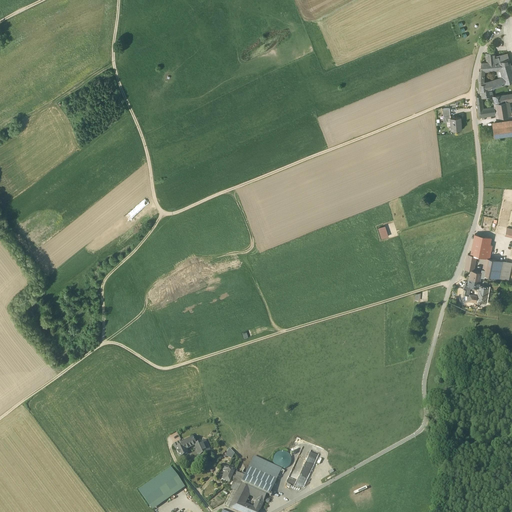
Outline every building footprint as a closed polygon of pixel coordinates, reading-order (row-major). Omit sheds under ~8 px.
[(494,53),(485,54),(486,63),(481,63),(480,71),(483,71),(484,71),(496,69),(500,69),(498,62),(509,59),(507,54),(495,57),(494,53)] [(509,59),(498,62),(500,69),(503,78),(504,84),(511,81),(511,71),(510,65),(509,59)] [(499,79),(490,82),(483,84),(483,80),(478,81),(479,91),(491,89),(504,84),(503,78),(499,79)] [(491,89),(479,91),(480,97),(480,98),(492,97),(491,89)] [(511,94),(494,97),(496,108),(497,115),(498,118),(508,116),(506,102),(511,100),(511,94)] [(482,110),(478,111),(479,118),(491,116),(490,109),(482,110)] [(460,117),(450,118),(451,130),(461,129),(460,117)] [(511,122),(500,124),(500,125),(492,126),(494,137),(506,135),(506,136),(511,134),(511,122)] [(104,240),(149,203),(145,198),(100,235),(104,240)] [(378,227),(380,238),(387,237),(385,226),(378,227)] [(491,238),(474,235),(470,255),(474,256),(486,258),(487,258),(487,259),(489,259),(492,246),(489,245),(491,238)] [(502,261),(489,259),(487,259),(487,258),(486,258),(484,269),(481,269),(481,272),(480,277),(484,277),(484,275),(499,278),(502,261)] [(511,263),(502,261),(499,278),(508,280),(511,263)] [(471,270),(469,278),(480,280),(480,277),(481,272),(471,270)] [(480,280),(469,278),(468,285),(469,286),(478,287),(480,280)] [(487,288),(480,287),(479,289),(479,288),(477,296),(476,303),(485,304),(487,288)] [(182,444),(183,445),(185,448),(195,444),(193,439),(182,444)] [(205,441),(201,442),(204,441),(205,444),(203,445),(206,453),(210,451),(205,441)] [(201,442),(195,445),(200,456),(206,453),(203,445),(201,442)] [(178,448),(176,449),(180,458),(187,454),(185,448),(183,445),(178,448)] [(303,488),(318,453),(310,450),(307,458),(299,454),(287,481),(294,484),(294,485),(296,485),(303,488)] [(291,464),(291,460),(291,457),(289,454),(286,452),(282,451),(279,452),(276,454),(274,457),(273,460),(274,464),(276,467),(279,469),(282,469),(286,469),(289,467),(291,464)] [(281,470),(255,458),(253,458),(250,466),(277,479),(281,470)] [(235,470),(223,465),(221,469),(224,470),(223,472),(225,472),(232,475),(233,473),(235,470)] [(171,466),(138,489),(153,509),(186,486),(171,466)] [(277,479),(250,466),(245,476),(243,481),(268,493),(270,494),(277,479)] [(232,475),(225,472),(222,480),(229,483),(231,479),(232,475)] [(245,476),(237,473),(236,475),(235,477),(234,481),(230,490),(233,491),(237,493),(243,481),(245,476)] [(268,493),(243,481),(237,493),(229,508),(234,511),(237,511),(246,511),(249,508),(244,506),(250,494),(259,498),(264,500),(268,493)] [(233,491),(225,506),(229,508),(237,493),(233,491)] [(264,500),(259,498),(255,506),(260,509),(264,500)]
